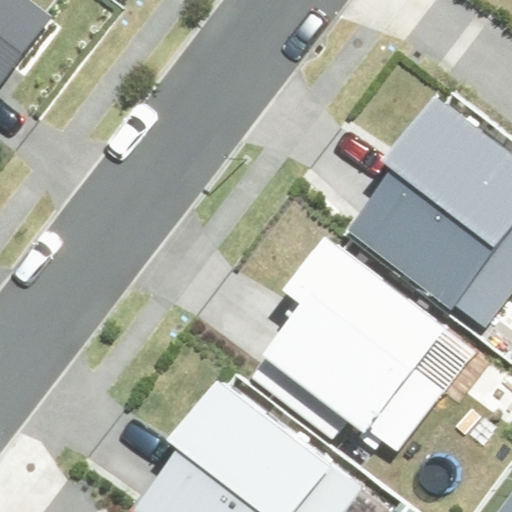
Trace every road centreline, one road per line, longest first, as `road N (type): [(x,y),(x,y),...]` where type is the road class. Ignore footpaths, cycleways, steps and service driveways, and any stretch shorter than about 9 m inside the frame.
road 1 (residential): [(0,362),(279,0)]
road 2 (residential): [(392,0),(511,93)]
